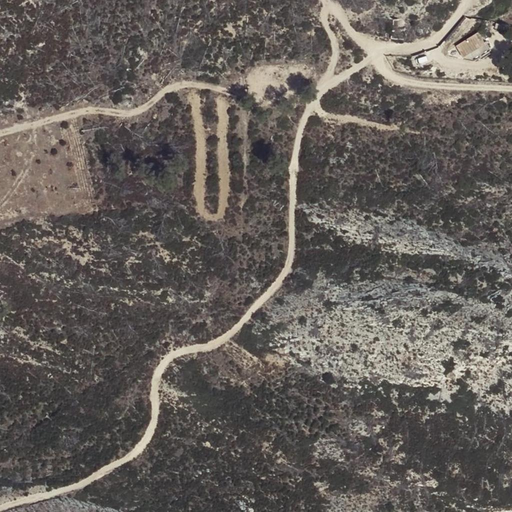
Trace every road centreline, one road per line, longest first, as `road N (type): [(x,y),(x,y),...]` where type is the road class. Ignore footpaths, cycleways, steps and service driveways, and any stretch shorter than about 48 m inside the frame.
road 1 (track): [(0,508),(80,483),(140,448),(165,360),(216,344),(282,279),(293,240),(299,133),(310,104),(372,52)]
road 2 (track): [(310,104),(181,84),(127,112),(87,109),(0,132)]
road 3 (track): [(511,93),(406,82),(376,67),(372,52)]
